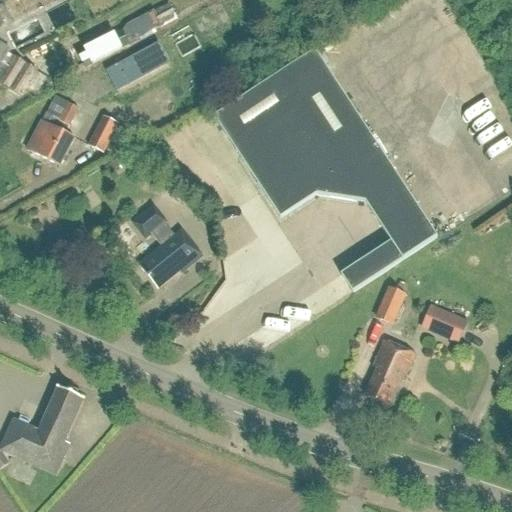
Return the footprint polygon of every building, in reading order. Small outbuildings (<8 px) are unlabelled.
[(413,0),(400,6),(405,15),(422,7),(418,0),(413,0)] [(438,0),(446,12),(456,6),(452,0),(438,0)] [(383,29),(400,20),(394,11),(378,20),(383,29)] [(404,22),(415,41),(433,30),(422,11),(404,22)] [(459,11),(449,18),(461,37),(471,31),(459,11)] [(372,24),(353,36),(359,46),(379,33),(372,24)] [(400,24),(379,38),(381,42),(370,49),(380,65),(413,45),(400,24)] [(84,68),(128,45),(123,32),(83,50),(85,56),(79,59),(84,68)] [(462,38),(441,49),(446,58),(466,48),(462,38)] [(347,42),(336,60),(346,66),(357,48),(347,42)] [(10,51),(0,44),(0,85),(21,98),(37,73),(7,55),(10,51)] [(280,222),(317,197),(364,205),(390,244),(374,255),(386,273),(436,239),(315,53),(213,120),(280,222)] [(417,75),(436,63),(430,54),(411,66),(417,75)] [(373,81),(378,62),(359,57),(354,76),(373,81)] [(473,89),(494,78),(490,70),(469,81),(473,89)] [(389,92),(412,80),(407,71),(384,83),(389,92)] [(486,94),(502,92),(500,82),(484,84),(486,94)] [(376,88),(362,100),(381,124),(396,112),(376,88)] [(458,113),(468,104),(459,93),(449,101),(458,113)] [(65,135),(78,110),(82,112),(88,103),(72,94),(67,104),(58,121),(51,118),(47,125),(41,122),(33,138),(43,143),(36,157),(59,169),(74,139),(65,135)] [(509,162),(511,160),(511,133),(508,136),(504,128),(511,123),(511,109),(509,103),(488,114),(497,132),(482,140),(491,158),(504,151),(509,162)] [(392,127),(411,117),(406,109),(388,119),(392,127)] [(469,138),(486,127),(480,118),(463,129),(469,138)] [(104,158),(120,127),(104,119),(88,149),(104,158)] [(438,121),(427,127),(438,147),(449,141),(438,121)] [(417,124),(401,134),(406,143),(423,133),(417,124)] [(424,140),(403,146),(406,154),(427,148),(424,140)] [(424,186),(445,174),(429,147),(408,158),(424,186)] [(119,167),(134,158),(130,151),(104,167),(110,177),(121,170),(119,167)] [(201,179),(205,170),(181,160),(177,169),(201,179)] [(492,178),(505,197),(511,192),(511,188),(500,172),(492,178)] [(460,196),(475,218),(504,198),(489,176),(460,196)] [(452,206),(464,225),(473,219),(461,200),(452,206)] [(153,208),(132,225),(145,241),(151,236),(161,248),(137,268),(156,291),(178,273),(181,277),(202,260),(180,232),(174,237),(165,225),(166,224),(153,208)] [(392,329),(406,297),(389,290),(375,320),(392,329)] [(225,299),(215,317),(224,322),(234,305),(225,299)] [(283,316),(290,332),(318,320),(311,304),(283,316)] [(430,307),(425,319),(419,331),(458,346),(467,323),(430,307)] [(275,323),(250,345),(262,357),(286,335),(275,323)] [(376,371),(364,398),(386,409),(399,382),(404,384),(416,357),(385,342),(373,370),(376,371)] [(0,451),(0,472),(10,466),(2,455),(56,478),(69,448),(64,446),(84,401),(58,389),(39,433),(14,421),(0,452),(0,451)]
